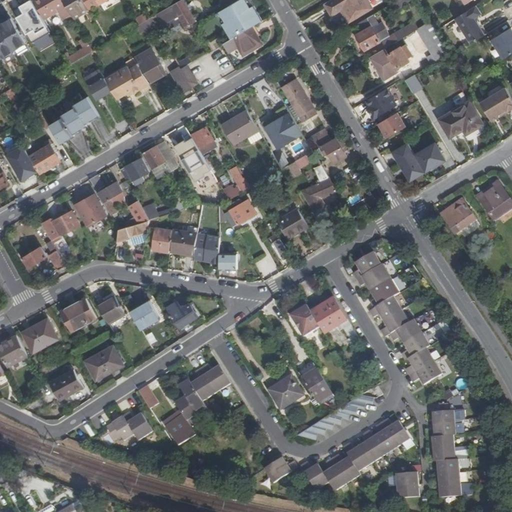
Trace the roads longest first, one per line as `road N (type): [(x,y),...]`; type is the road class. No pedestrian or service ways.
road 1 (residential): [(330,258),(397,377),(388,409),(317,453),(288,449),(210,335)]
road 2 (residential): [(301,42),(0,223)]
road 3 (residential): [(28,308),(97,270),(264,294)]
road 4 (residential): [(0,407),(58,434),(210,335)]
road 5 (unclassified): [(511,382),(402,210)]
road 6 (residential): [(402,210),(301,42)]
